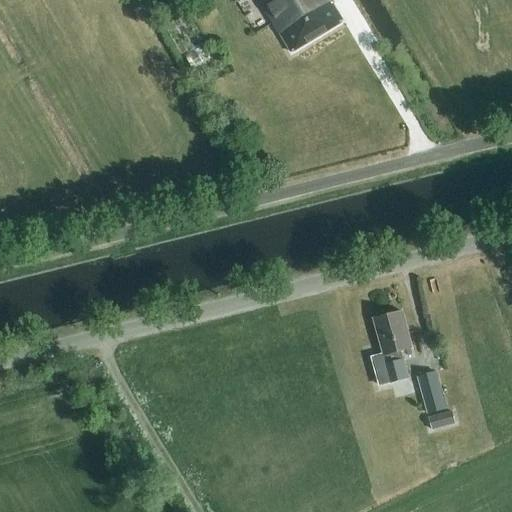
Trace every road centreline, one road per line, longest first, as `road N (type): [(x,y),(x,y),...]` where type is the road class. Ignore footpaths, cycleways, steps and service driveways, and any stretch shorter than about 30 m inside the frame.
road 1 (unclassified): [(0,363),(511,236)]
road 2 (unclassified): [(0,266),(511,139)]
